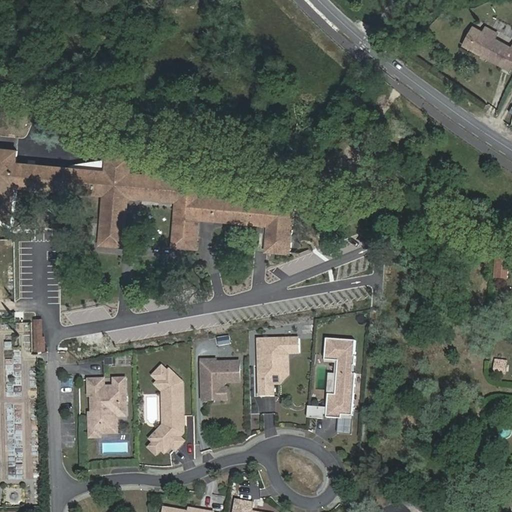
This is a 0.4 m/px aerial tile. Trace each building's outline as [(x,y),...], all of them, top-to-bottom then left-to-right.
[(463,46),(469,49),(478,32),(473,29),(463,46)] [(478,32),(469,49),(502,67),(504,64),(511,69),(511,67),(511,49),(494,40),(497,35),(486,29),(483,34),(478,32)] [(16,151),(0,149),(0,211),(11,212),(14,187),(105,195),(100,245),(123,247),(128,197),(177,201),(173,246),(196,247),(199,218),(269,224),(267,250),(289,252),(294,203),(201,195),(202,180),(130,174),(131,155),(109,153),(107,171),(15,163),(16,151)] [(494,257),(493,278),(506,279),(508,258),(494,257)] [(42,350),(45,350),(44,336),(42,336),(41,319),(34,321),(35,351),(42,350)] [(235,340),(222,342),(223,349),(236,347),(235,340)] [(306,344),(265,345),(265,370),(267,370),(267,374),(265,376),(265,401),(279,401),(279,389),(279,386),(283,386),(283,375),(291,367),(291,358),(294,358),(306,358),(306,344)] [(330,424),(345,426),(345,422),(356,423),(360,381),(358,381),(358,373),(360,373),(361,364),(359,363),(361,348),(332,345),(330,366),(343,368),(341,382),(339,401),(332,401),(330,424)] [(37,389),(37,352),(27,352),(27,389),(37,389)] [(295,380),(294,358),(291,358),(291,367),(283,375),(283,386),(279,386),(279,389),(286,389),(295,380)] [(221,364),(207,364),(207,386),(209,386),(209,392),(207,392),(207,404),(226,404),(226,393),(226,391),(231,386),(244,386),(244,367),(221,367),(221,364)] [(179,453),(187,445),(182,440),(187,436),(187,386),(174,373),(172,375),(167,370),(158,378),(164,384),(161,387),(168,394),(173,399),(172,423),(167,428),(154,442),(157,445),(152,451),(159,457),(164,452),(168,455),(174,449),(179,453)] [(95,415),(95,439),(103,439),(106,434),(106,426),(119,426),(123,422),(122,417),(132,417),(131,380),(119,380),(119,388),(110,388),(109,381),(94,381),(94,397),(97,397),(97,408),(100,411),(100,415),(97,415),(95,415)] [(332,401),(339,401),(341,382),(334,382),(332,401)] [(123,434),(123,422),(119,426),(106,426),(106,434),(123,434)] [(24,450),(9,449),(7,479),(21,480),(24,450)]
